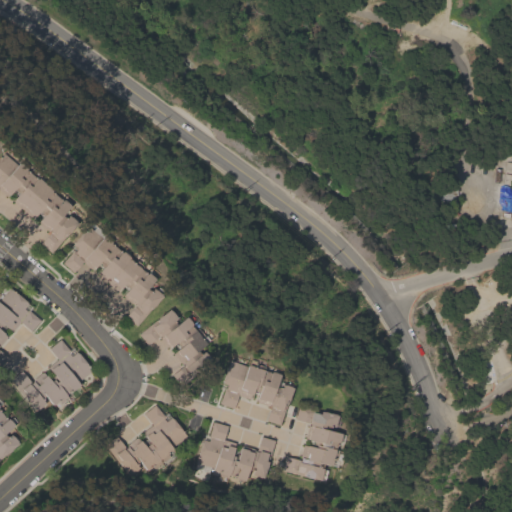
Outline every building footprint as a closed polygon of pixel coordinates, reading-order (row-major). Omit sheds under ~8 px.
[(66,210),(59,218),(62,221),(65,218),(74,227),(48,254),(38,244),(47,235),(35,224),(43,216),(39,212),(31,220),(11,201),(18,194),(13,190),(6,197),(0,191),(0,155),(1,154),(15,167),(17,164),(35,181),(35,180),(59,202),(58,203),(66,210)] [(152,283),(144,291),(148,294),(150,292),(158,300),(134,327),(123,318),(132,308),(120,297),(127,290),(123,286),(116,294),(95,275),(102,268),(97,264),(91,271),(81,263),(71,274),(60,264),(70,253),(72,254),(75,251),(69,246),(85,229),(90,233),(93,229),(100,236),(99,237),(108,245),(108,246),(119,256),(119,255),(127,262),(126,263),(130,266),(133,263),(141,269),(138,272),(144,277),(145,276),(152,283)] [(19,322),(10,332),(2,325),(0,327),(0,330),(6,336),(0,343),(0,352),(6,358),(0,364),(0,296),(8,287),(27,304),(22,308),(25,311),(27,309),(38,320),(29,331),(19,322)] [(179,387),(170,376),(181,367),(180,365),(179,366),(171,355),(178,349),(175,345),(167,351),(158,340),(159,339),(157,337),(146,346),(137,335),(158,318),(166,312),(168,314),(172,319),(172,320),(176,325),(182,321),(183,322),(184,321),(188,326),(187,327),(193,334),(195,331),(198,334),(202,339),(203,338),(207,343),(203,346),(204,347),(194,355),(197,359),(201,355),(208,363),(179,387)] [(9,380),(20,371),(29,382),(32,380),(31,379),(41,370),(48,379),(53,375),(46,366),(56,358),(47,348),(58,339),(69,352),(67,354),(70,357),(75,353),(89,370),(76,381),(78,383),(71,389),(70,389),(64,394),(66,396),(63,399),(64,399),(59,403),(56,400),(52,404),(44,395),(41,398),(43,401),(41,403),(41,404),(36,409),(35,408),(34,409),(9,380)] [(218,404),(223,390),(224,391),(225,386),(220,384),(228,362),(245,368),(246,367),(252,370),(254,365),(263,368),(262,372),(269,375),(269,374),(271,375),(271,374),(277,376),(277,377),(278,378),(274,388),(278,390),(279,387),(282,388),(283,387),(289,389),(289,390),(291,391),(278,426),(264,421),(269,408),(254,403),(258,392),(252,391),(249,401),(236,396),(232,409),(218,404)] [(124,446),(136,436),(143,444),(147,440),(140,432),(150,423),(141,413),(153,403),(163,416),(161,417),(164,420),(169,415),(185,434),(170,446),(172,448),(166,452),(168,455),(161,461),(148,473),(138,461),(135,464),(137,467),(135,469),(136,469),(132,473),(131,472),(128,475),(103,445),(114,435),(124,446)] [(280,469),(284,455),(298,458),(307,425),(293,421),(297,407),(311,411),(310,415),(318,417),(318,415),(335,419),(331,435),(339,438),(337,443),(335,442),(334,446),(338,447),(337,451),(342,452),(340,459),(331,457),(330,463),(322,461),(321,466),(322,466),(321,467),(325,468),(323,479),(318,477),(318,479),(280,469)] [(0,411),(5,417),(6,416),(7,418),(8,417),(12,422),(11,423),(12,424),(2,432),(5,435),(9,432),(17,441),(0,455),(0,411)] [(273,439),(261,476),(250,473),(251,470),(247,469),(243,480),(233,476),(233,475),(228,473),(226,478),(210,473),(212,468),(194,463),(202,439),(207,441),(208,436),(207,436),(212,420),(226,425),(222,439),(234,442),(231,452),(237,454),(239,446),(247,448),(247,449),(252,451),(252,449),(255,449),(259,435),(273,439)]
